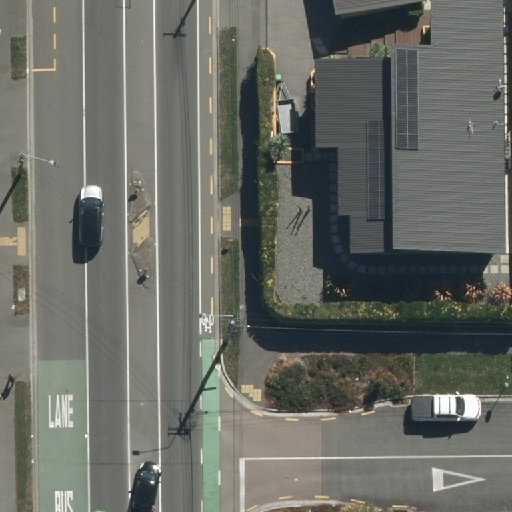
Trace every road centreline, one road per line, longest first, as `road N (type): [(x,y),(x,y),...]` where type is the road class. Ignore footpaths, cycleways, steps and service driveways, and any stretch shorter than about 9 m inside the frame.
road 1 (secondary): [(141,458),(138,0)]
road 2 (residential): [(141,458),(511,456)]
